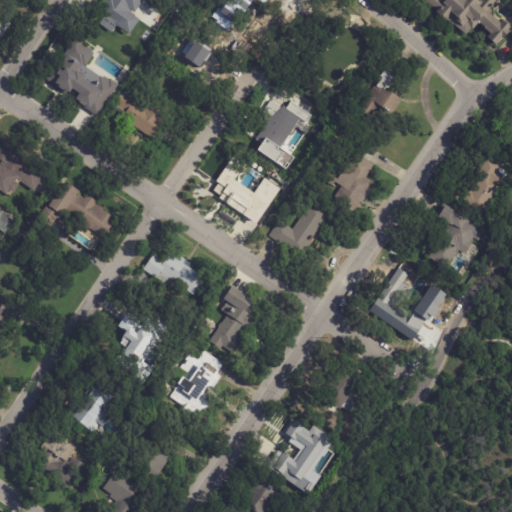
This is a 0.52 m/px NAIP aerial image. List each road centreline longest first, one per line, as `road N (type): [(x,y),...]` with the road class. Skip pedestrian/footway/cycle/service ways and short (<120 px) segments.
road 1 (residential): [(511,70),(472,94),(186,511)]
road 2 (residential): [(423,373),(0,83)]
road 3 (residential): [(257,67),(0,434)]
road 4 (residential): [(511,255),(456,321),(329,511)]
road 5 (residential): [(472,94),(369,0)]
